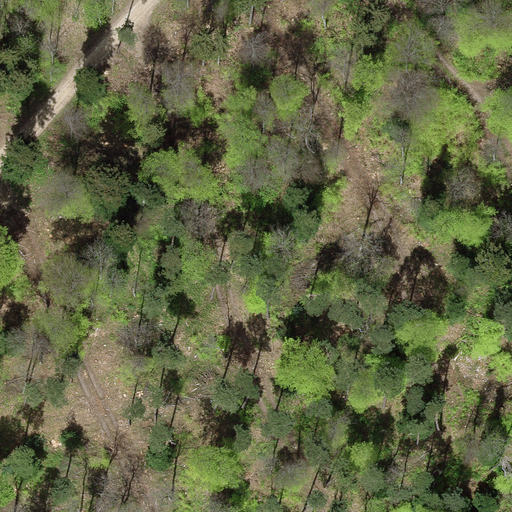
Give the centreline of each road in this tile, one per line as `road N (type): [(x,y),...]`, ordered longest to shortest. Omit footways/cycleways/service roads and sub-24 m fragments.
road 1 (track): [(0,163),(154,0)]
road 2 (track): [(511,167),(395,0)]
